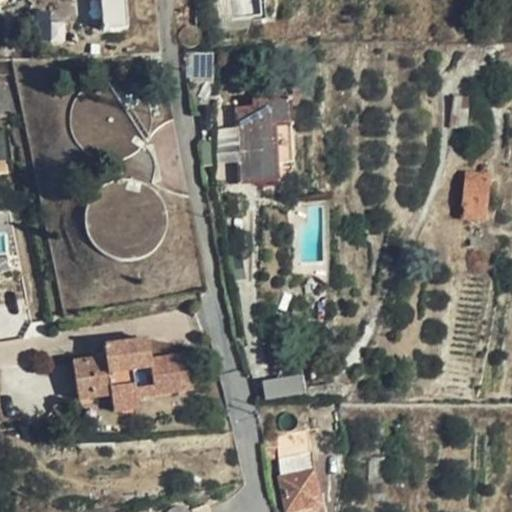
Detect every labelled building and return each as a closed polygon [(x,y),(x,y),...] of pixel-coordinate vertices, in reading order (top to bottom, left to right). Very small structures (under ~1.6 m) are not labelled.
[(103,0),(106,30),(131,28),(128,0),(103,0)] [(273,127),(290,127),(288,97),(256,98),(256,110),(220,111),(222,182),(274,181),(275,163),(273,127)] [(290,162),(290,127),(273,127),(275,163),(290,162)] [(0,165),(13,164),(8,132),(0,133),(0,165)] [(154,165),(144,140),(135,148),(128,154),(116,157),(119,176),(134,175),(152,179),(154,165)] [(13,164),(0,165),(0,181),(15,179),(13,164)] [(484,215),(487,173),(468,172),(464,214),(484,215)] [(146,415),(145,405),(141,384),(158,381),(161,403),(200,396),(193,362),(156,368),(153,348),(108,356),(109,367),(76,371),(83,410),(115,404),(118,420),(146,415)] [(267,397),(305,393),(303,376),(265,380),(267,397)] [(141,384),(145,405),(161,403),(158,381),(141,384)] [(318,501),(307,437),(279,441),(282,473),(290,506),(318,501)]
